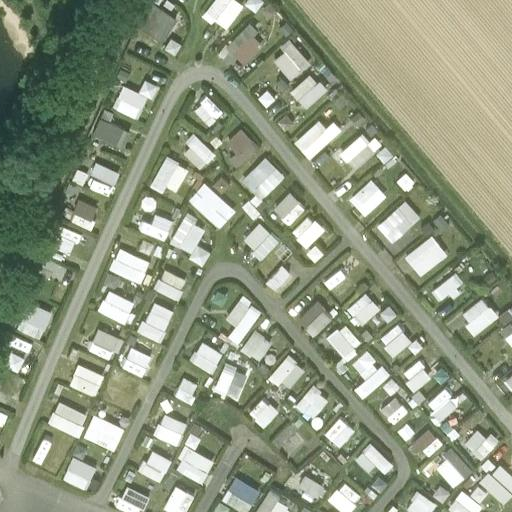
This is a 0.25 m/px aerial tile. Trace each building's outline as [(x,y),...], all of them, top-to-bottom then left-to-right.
[(213,0),(204,11),(224,29),(246,4),(241,0),(213,0)] [(138,27),(165,40),(178,15),(151,2),(138,27)] [(245,63),(265,42),(246,24),(226,45),(245,63)] [(292,36),(281,44),(286,51),(275,59),(289,79),(311,62),(292,36)] [(307,108),(327,89),(311,71),(291,90),(307,108)] [(143,117),(154,81),(144,78),(141,89),(121,83),(113,108),(143,117)] [(267,88),(259,97),(268,106),(277,96),(267,88)] [(213,94),(202,102),(215,119),(226,111),(213,94)] [(277,119),(284,130),(295,123),(288,112),(277,119)] [(103,119),(97,134),(126,145),(132,130),(103,119)] [(319,119),(294,139),(309,157),(344,129),(336,119),(325,127),(319,119)] [(238,151),(230,159),(238,168),(261,145),(242,126),(228,141),(238,151)] [(339,152),(355,169),(380,146),(364,129),(339,152)] [(200,134),(183,150),(201,168),(217,152),(200,134)] [(384,162),(393,153),(385,144),(375,153),(384,162)] [(168,154),(150,183),(164,191),(168,184),(177,190),(191,168),(168,154)] [(262,198),(285,174),(265,155),(242,180),(262,198)] [(114,184),(119,172),(97,162),(92,173),(114,184)] [(374,177),(350,194),(364,214),(388,196),(374,177)] [(221,225),(236,208),(205,180),(190,197),(221,225)] [(274,211),(291,223),(305,203),(287,191),(274,211)] [(90,227),(99,206),(81,198),(71,219),(90,227)] [(404,198),(377,225),(393,242),(421,215),(404,198)] [(307,246),(325,229),(309,213),(291,231),(307,246)] [(441,213),(430,220),(438,231),(448,223),(441,213)] [(204,262),(212,251),(198,241),(207,228),(188,214),(170,239),(204,262)] [(255,247),(251,252),(262,260),(280,237),(259,220),(245,238),(255,247)] [(56,241),(67,251),(78,239),(76,236),(79,233),(70,225),(56,241)] [(420,274),(448,252),(432,233),(404,255),(420,274)] [(120,245),(110,267),(140,282),(151,260),(120,245)] [(321,282),(336,298),(355,281),(341,265),(321,282)] [(165,268),(161,277),(183,285),(186,277),(165,268)] [(440,301),(466,279),(457,269),(431,291),(440,301)] [(158,277),(154,288),(180,298),(184,288),(158,277)] [(107,288),(99,310),(128,320),(136,299),(107,288)] [(366,292),(346,308),(360,324),(379,309),(366,292)] [(475,333),(500,315),(484,294),(460,313),(475,333)] [(226,316),(236,324),(250,305),(240,297),(226,316)] [(315,334),(332,315),(316,299),(298,319),(315,334)] [(18,327),(43,336),(52,309),(27,300),(18,327)] [(154,300),(140,329),(161,339),(175,309),(154,300)] [(345,321),(326,337),(344,358),(363,342),(345,321)] [(394,354),(413,339),(398,321),(379,337),(394,354)] [(511,322),(502,329),(511,344),(511,322)] [(112,359),(123,337),(100,325),(89,348),(112,359)] [(242,348),(260,360),(273,339),(255,328),(242,348)] [(213,371),(224,351),(202,339),(191,359),(213,371)] [(271,372),(287,388),(306,369),(290,353),(271,372)] [(420,357),(402,371),(416,388),(433,375),(420,357)] [(96,393),(105,373),(79,362),(70,381),(96,393)] [(381,362),(354,387),(363,397),(390,372),(381,362)] [(215,389),(240,398),(249,372),(225,363),(215,389)] [(183,376),(174,394),(189,401),(198,383),(183,376)] [(329,397),(312,384),(295,404),(312,418),(329,397)] [(440,390),(424,407),(439,422),(456,405),(440,390)] [(263,395),(249,412),(265,426),(279,409),(263,395)] [(394,422),(408,409),(395,395),(381,408),(394,422)] [(49,421),(79,435),(89,413),(59,399),(49,421)] [(115,447),(130,415),(100,402),(86,434),(115,447)] [(166,412),(156,432),(177,442),(187,422),(166,412)] [(323,433),(339,447),(355,428),(339,414),(323,433)] [(480,425),(464,442),(481,459),(497,442),(480,425)] [(427,457),(444,442),(429,426),(413,442),(427,457)] [(279,448),(297,435),(291,427),(273,440),(279,448)] [(376,463),(385,472),(395,462),(372,440),(355,457),(369,470),(376,463)] [(188,444),(176,468),(203,482),(215,458),(188,444)] [(451,446),(434,466),(457,484),(473,464),(451,446)] [(149,449),(142,472),(163,478),(170,455),(149,449)] [(63,475),(87,487),(98,465),(74,453),(63,475)] [(511,471),(498,460),(481,481),(507,502),(511,495),(511,471)] [(316,501),(324,481),(304,473),(295,493),(316,501)] [(237,474),(223,497),(249,511),(262,489),(237,474)] [(345,479),(331,497),(348,510),(362,492),(345,479)] [(177,483),(165,504),(177,511),(184,511),(196,494),(177,483)] [(126,485),(119,508),(134,511),(143,511),(150,491),(126,485)] [(255,510),(257,511),(286,511),(292,506),(272,489),(255,510)] [(463,489),(448,506),(455,511),(481,511),(485,507),(463,489)] [(416,490),(408,510),(411,511),(430,511),(436,498),(416,490)]
